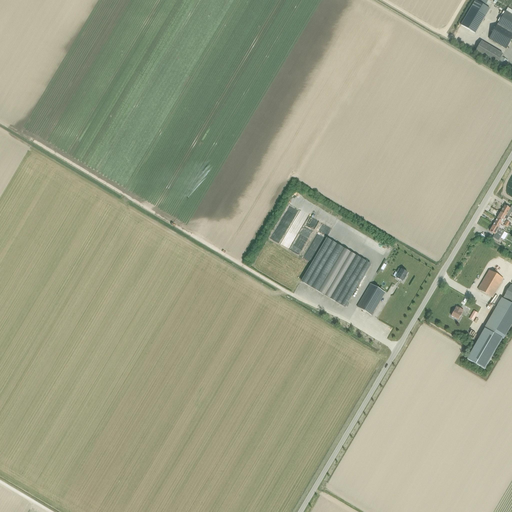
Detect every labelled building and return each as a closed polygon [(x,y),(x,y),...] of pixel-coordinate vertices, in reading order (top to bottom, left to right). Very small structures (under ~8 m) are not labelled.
[(476,1),(461,25),(475,33),(490,9),(476,1)] [(487,15),(495,18),(499,9),(491,5),(487,15)] [(511,38),(511,14),(506,11),(498,25),(489,39),(506,49),(511,38)] [(502,54),(481,41),(475,52),(496,65),(502,54)] [(507,60),(502,58),(497,65),(503,68),(507,60)] [(506,215),(509,217),(511,213),(511,212),(511,206),(510,208),(505,205),(501,212),(506,215)] [(502,222),(506,215),(501,212),(497,218),(502,222)] [(499,228),(502,222),(497,218),(493,225),(499,228)] [(296,233),(302,226),(295,221),(290,228),(296,233)] [(493,225),(489,231),(494,235),(493,238),(498,241),(504,231),(499,228),(493,225)] [(382,254),(385,248),(381,246),(382,243),(359,232),(355,241),(382,254)] [(326,239),(301,281),(345,308),(371,265),(326,239)] [(399,274),(396,278),(402,282),(403,280),(406,276),(405,276),(407,273),(401,269),(401,270),(399,268),(396,273),(399,274)] [(489,271),(478,290),(492,298),(503,279),(489,271)] [(370,284),(357,307),(371,315),(384,293),(370,284)] [(511,285),(503,298),(511,303),(511,285)] [(511,304),(501,298),(484,328),(486,329),(503,340),(511,324),(511,304)] [(456,307),(451,316),(458,320),(463,311),(456,307)] [(473,320),(477,312),(473,310),(469,318),(473,320)] [(486,329),(468,360),(485,370),(503,340),(486,329)]
